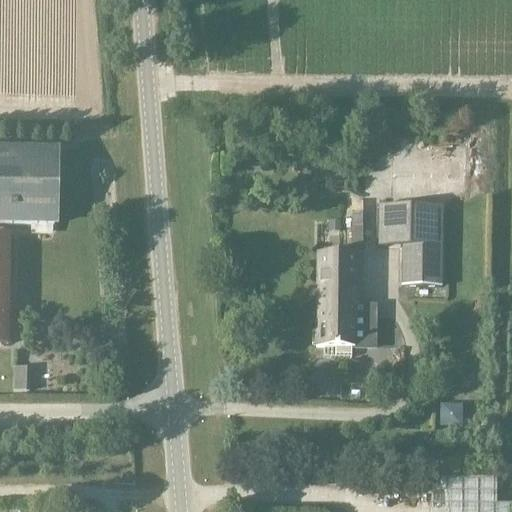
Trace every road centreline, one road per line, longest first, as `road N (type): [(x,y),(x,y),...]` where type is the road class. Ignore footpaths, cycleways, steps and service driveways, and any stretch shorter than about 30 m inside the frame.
road 1 (unclassified): [(180,511),(140,0)]
road 2 (unknown): [(172,409),(304,405),(346,382),(358,359),(365,188)]
road 3 (unknown): [(179,498),(365,497),(399,511)]
road 4 (unknown): [(172,409),(0,411)]
